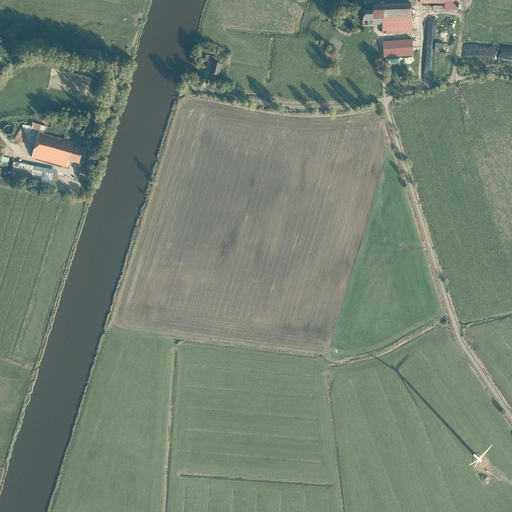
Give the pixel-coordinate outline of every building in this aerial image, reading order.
[(413,5),(374,6),(374,9),(374,26),(413,26),(413,5)] [(374,26),(374,9),(359,9),(361,27),(374,26)] [(412,38),(383,41),(385,60),(414,58),(412,38)] [(452,48),(437,44),(435,51),(450,55),(452,48)] [(218,77),(221,66),(213,64),(210,75),(218,77)] [(68,162),(72,149),(73,144),(63,142),(64,140),(43,134),(45,127),(34,124),(33,128),(39,129),(32,158),(67,168),(68,162)] [(6,127),(5,128),(4,130),(4,132),(5,134),(7,135),(9,135),(11,135),(12,133),(13,132),(13,129),(12,128),(10,127),(8,126),(6,127)] [(79,165),(83,152),(72,149),(68,162),(79,165)] [(32,167),(12,163),(9,177),(55,186),(57,176),(32,171),(32,167)] [(90,173),(80,170),(78,178),(88,181),(90,173)]
